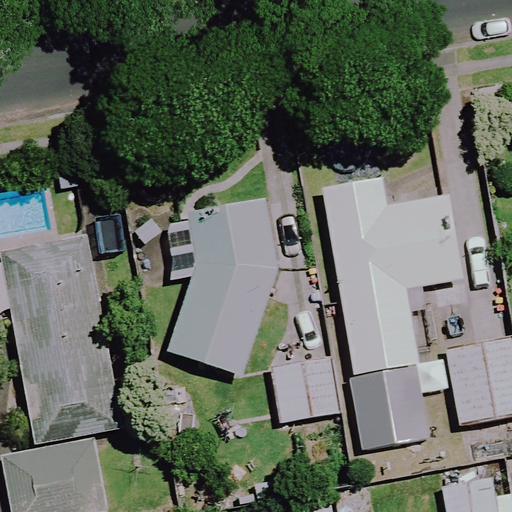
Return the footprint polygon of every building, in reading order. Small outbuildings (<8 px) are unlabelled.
[(389,203),(384,178),(321,190),(371,455),(435,443),(406,294),(464,283),(446,192),(389,203)] [(276,276),(265,204),(189,216),(189,220),(161,225),(170,284),(193,281),(169,357),(243,381),(276,276)] [(90,234),(6,249),(10,266),(0,267),(0,324),(20,321),(43,447),(0,455),(0,461),(4,484),(9,511),(102,511),(89,439),(127,431),(90,234)] [(511,342),(511,339),(444,350),(457,431),(511,422),(511,342)] [(338,417),(329,361),(272,371),(282,427),(338,417)] [(503,511),(497,471),(440,480),(445,511),(503,511)]
